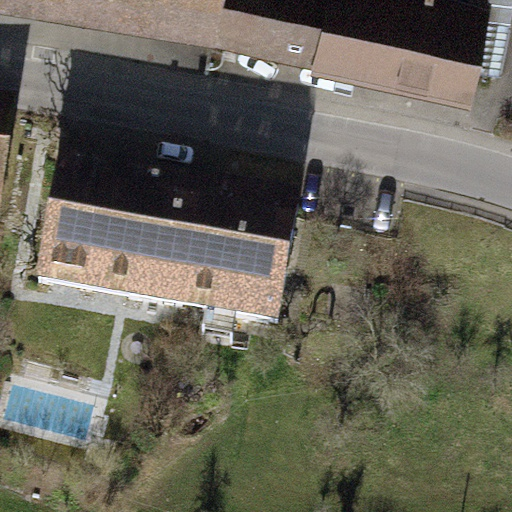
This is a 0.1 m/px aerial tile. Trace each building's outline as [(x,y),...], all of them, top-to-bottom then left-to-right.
[(83,0),(220,21),(224,0),(83,0)] [(224,0),(220,21),(218,29),(321,51),(330,0),(224,0)] [(330,0),(321,51),(472,82),(475,68),(505,74),(511,42),(511,20),(487,15),(490,0),(330,0)] [(0,108),(0,226),(1,227),(17,109),(0,108)] [(184,185),(65,164),(44,284),(162,305),(184,185)] [(302,206),(184,185),(162,305),(281,326),(302,206)]
